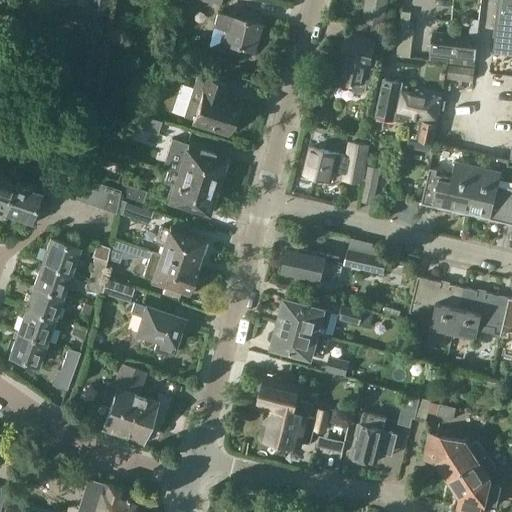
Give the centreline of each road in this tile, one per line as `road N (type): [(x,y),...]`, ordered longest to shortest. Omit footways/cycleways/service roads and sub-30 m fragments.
road 1 (residential): [(202,458),(267,202)]
road 2 (residential): [(511,267),(409,246),(267,202)]
road 3 (residential): [(193,490),(88,449),(0,388)]
road 4 (residential): [(410,511),(202,458)]
road 5 (residential): [(267,202),(314,0)]
